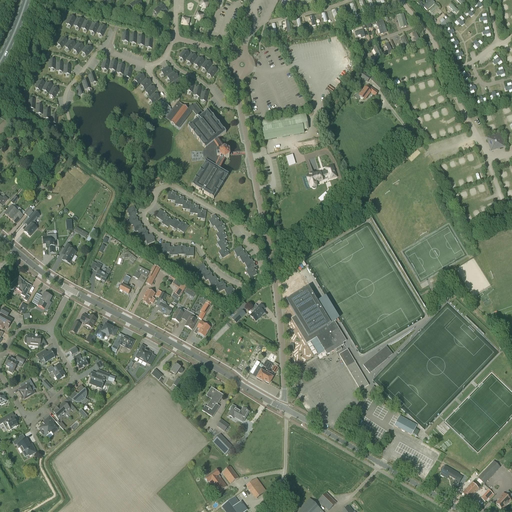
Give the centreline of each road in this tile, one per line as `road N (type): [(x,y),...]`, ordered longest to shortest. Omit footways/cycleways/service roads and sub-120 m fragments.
road 1 (residential): [(281,407),(278,312),(239,75)]
road 2 (tertiary): [(281,407),(70,290)]
road 3 (tertiary): [(463,511),(281,407)]
